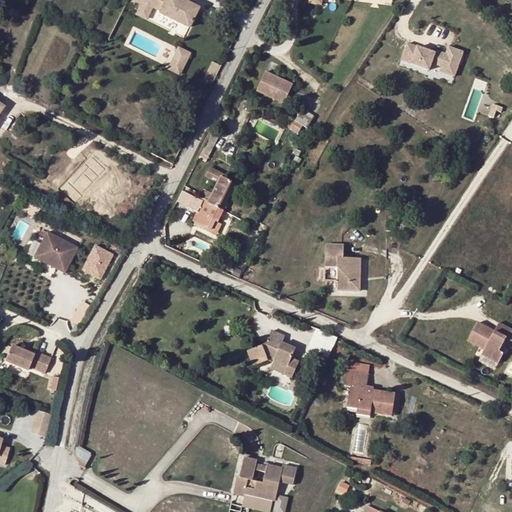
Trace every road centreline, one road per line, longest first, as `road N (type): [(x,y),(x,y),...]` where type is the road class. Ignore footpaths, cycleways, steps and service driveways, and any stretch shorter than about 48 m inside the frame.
road 1 (residential): [(146,243),(511,411)]
road 2 (unclassified): [(146,243),(85,349),(50,511)]
road 3 (unclassified): [(261,0),(146,243)]
road 4 (unknown): [(374,347),(511,126)]
